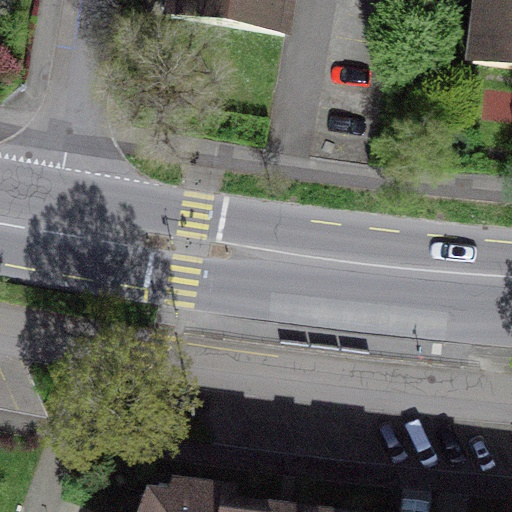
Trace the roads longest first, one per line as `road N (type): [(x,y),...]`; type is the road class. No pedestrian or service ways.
road 1 (residential): [(511,391),(0,329)]
road 2 (secondary): [(511,277),(33,225)]
road 3 (residential): [(33,225),(81,0)]
